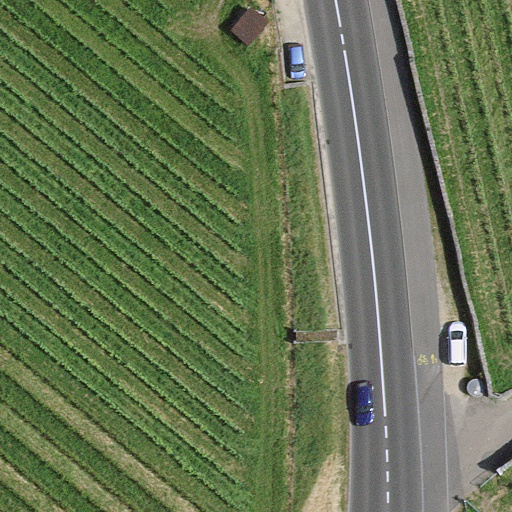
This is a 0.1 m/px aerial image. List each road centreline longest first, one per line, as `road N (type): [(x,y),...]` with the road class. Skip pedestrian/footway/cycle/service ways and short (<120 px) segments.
road 1 (secondary): [(395,480),(389,311),(341,0)]
road 2 (residential): [(395,480),(511,426)]
